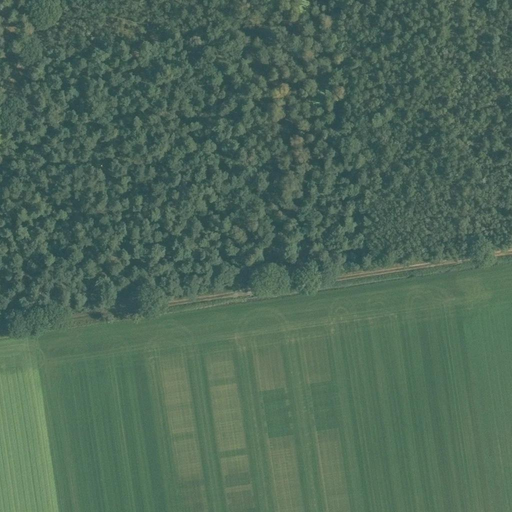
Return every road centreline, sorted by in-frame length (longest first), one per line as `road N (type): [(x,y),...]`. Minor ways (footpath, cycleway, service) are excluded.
road 1 (track): [(511,256),(0,332)]
road 2 (track): [(0,117),(39,31),(35,0)]
